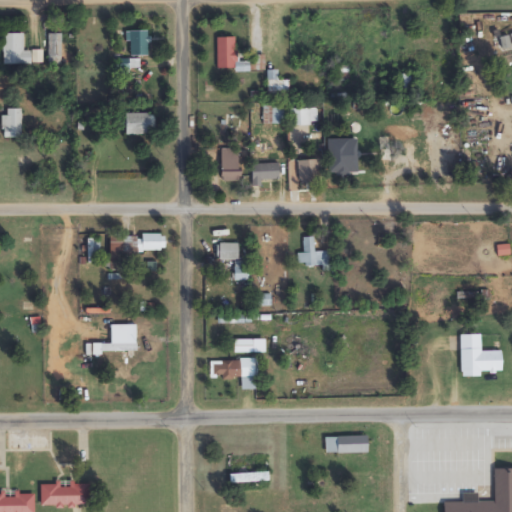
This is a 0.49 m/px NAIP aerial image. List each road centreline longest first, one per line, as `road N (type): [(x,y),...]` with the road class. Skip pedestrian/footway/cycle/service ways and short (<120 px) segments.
road 1 (residential): [(184,511),(186,211),(177,0)]
road 2 (residential): [(0,417),(511,409)]
road 3 (residential): [(511,207),(0,212)]
